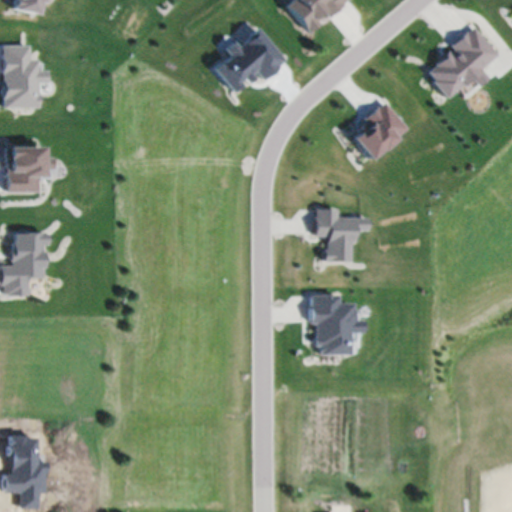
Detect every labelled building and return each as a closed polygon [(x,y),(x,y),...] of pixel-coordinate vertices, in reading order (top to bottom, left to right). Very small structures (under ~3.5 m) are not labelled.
[(10,0),(8,9),(34,16),(37,0),(10,0)] [(290,0),(283,6),(304,32),(323,16),(325,18),(346,0),(290,0)] [(494,55),(470,27),(447,46),(450,50),(422,73),(444,98),(467,79),(473,87),(483,78),(476,70),(494,55)] [(282,62),(256,30),(235,47),(231,41),(221,50),(225,55),(209,68),(229,93),(242,82),(243,83),(254,74),(259,81),(282,62)] [(0,108),(34,108),(34,84),(43,83),(42,71),(33,71),(33,60),(25,60),(25,46),(0,46),(0,108)] [(366,161),(403,130),(380,102),(359,120),(363,125),(347,138),(366,161)] [(3,193),(33,192),(33,177),(40,177),(40,170),(49,170),(49,159),(39,159),(39,147),(0,147),(0,152),(0,163),(2,163),(3,193)] [(349,263),(349,231),(365,231),(365,219),(334,218),(334,210),(312,209),(311,237),(322,237),(322,262),(349,263)] [(40,279),(40,245),(44,245),(44,233),(9,234),(10,266),(0,266),(0,296),(24,296),(24,279),(40,279)] [(307,296),(307,325),(312,325),(312,348),(317,348),(317,356),(346,356),(346,333),(360,333),(360,321),(352,321),(352,304),(335,304),(336,296),(307,296)]
